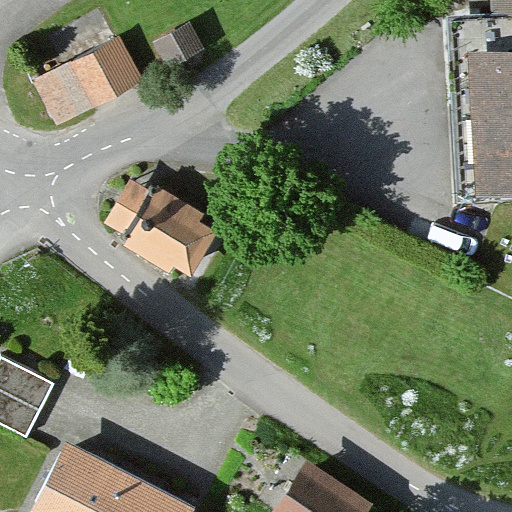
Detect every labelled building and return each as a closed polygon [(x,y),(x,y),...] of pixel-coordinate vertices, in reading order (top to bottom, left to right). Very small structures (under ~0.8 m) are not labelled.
[(511,0),(480,0),(484,2),(491,20),(444,23),(456,200),(511,197),(511,0)] [(201,53),(186,22),(148,41),(163,72),(201,53)] [(139,90),(114,41),(28,84),(53,133),(139,90)] [(210,235),(201,215),(156,187),(151,196),(126,179),(97,223),(124,240),(120,247),(168,276),(190,275),(210,235)] [(0,432),(23,444),(50,391),(0,364),(0,432)] [(182,511),(184,508),(57,446),(24,511),(182,511)] [(355,511),(361,503),(294,463),(264,511),(355,511)]
